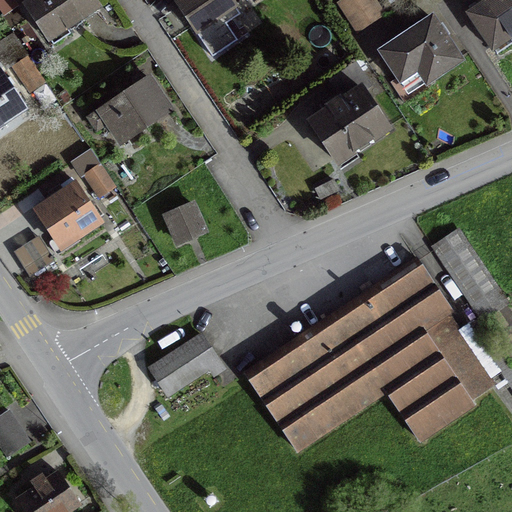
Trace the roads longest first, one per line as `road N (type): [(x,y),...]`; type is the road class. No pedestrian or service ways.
road 1 (residential): [(124,0),(290,252)]
road 2 (residential): [(50,371),(290,252)]
road 3 (residential): [(290,252),(511,151)]
road 4 (residential): [(50,371),(146,511)]
